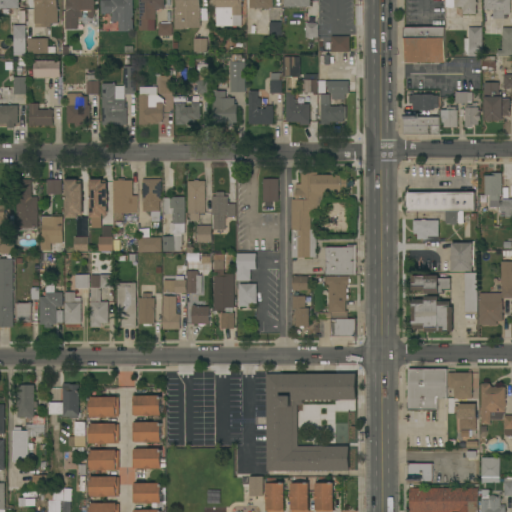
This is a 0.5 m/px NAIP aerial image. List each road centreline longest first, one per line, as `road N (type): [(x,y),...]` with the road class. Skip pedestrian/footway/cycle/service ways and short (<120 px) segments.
road 1 (residential): [(0,356),(511,352)]
road 2 (tertiary): [(383,511),(380,0)]
road 3 (residential): [(0,153),(511,151)]
